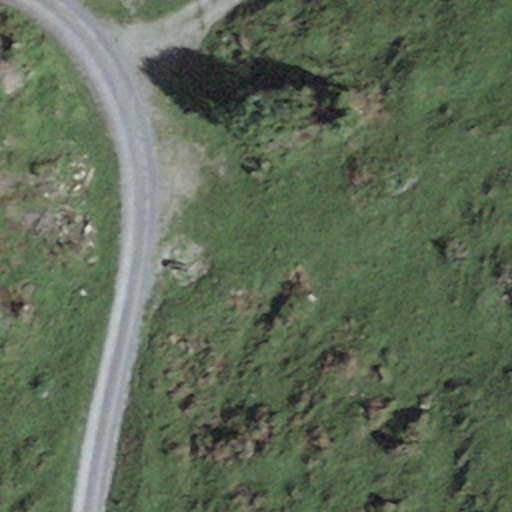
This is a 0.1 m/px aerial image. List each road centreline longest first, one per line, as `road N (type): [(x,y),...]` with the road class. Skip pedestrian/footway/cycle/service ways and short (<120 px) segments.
road 1 (track): [(25,0),(71,17),(106,78),(146,184),(95,511)]
road 2 (track): [(106,78),(219,0)]
